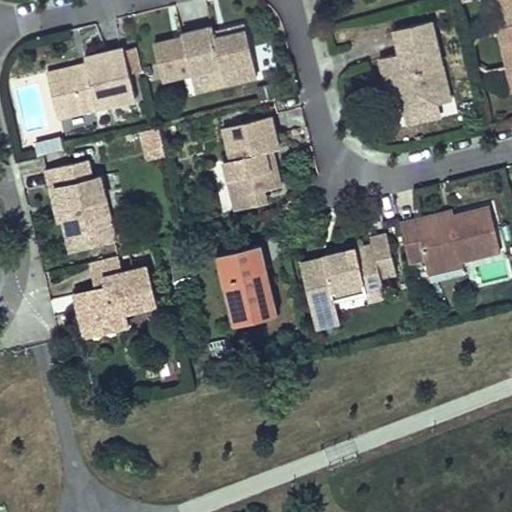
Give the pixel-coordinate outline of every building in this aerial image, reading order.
[(511,0),(500,0),(506,28),(500,30),(509,73),(511,71),(511,0)] [(451,100),(431,20),(395,29),(401,53),(380,59),(383,72),(387,86),(399,83),(401,92),(406,111),(439,103),(451,100)] [(192,73),(192,75),(222,68),(226,83),(258,75),(246,25),(227,29),(228,34),(216,37),(214,32),(213,26),(197,30),(182,34),(183,36),(184,39),(176,41),(175,38),(154,43),(163,80),(192,73)] [(214,32),(216,37),(228,34),(227,29),(214,32)] [(49,81),(58,118),(135,99),(123,48),(84,58),(86,64),(87,72),(49,81)] [(47,74),(49,81),(87,72),(86,64),(69,68),(47,74)] [(222,68),(192,75),(196,90),(226,83),(222,68)] [(401,92),(399,83),(387,86),(389,95),(401,92)] [(439,103),(406,111),(409,123),(441,115),(439,103)] [(265,190),(282,186),(276,161),(270,163),(267,152),(274,150),(280,149),(278,137),(273,115),(225,126),(232,158),(225,160),(233,197),(265,190)] [(165,155),(158,127),(140,131),(147,159),(165,155)] [(41,156),(65,150),(62,137),(38,143),(41,156)] [(274,150),(267,152),(270,163),(276,161),(274,150)] [(64,221),(71,251),(116,240),(109,210),(100,175),(93,177),(88,159),(45,169),(50,189),(56,187),(64,221)] [(117,171),(100,175),(109,210),(126,205),(117,171)] [(56,187),(50,189),(58,223),(64,221),(56,187)] [(265,190),(233,197),(236,210),(268,203),(265,190)] [(402,231),(409,262),(423,259),(426,270),(464,261),(501,252),(490,207),(454,215),(417,224),(417,227),(402,231)] [(400,223),(402,231),(417,227),(417,224),(454,215),(453,211),(436,214),(400,223)] [(370,238),(372,244),(329,255),(331,263),(302,270),(313,313),(337,308),(335,300),(366,292),(368,300),(386,295),(381,276),(397,273),(387,234),(379,236),(370,238)] [(264,255),(261,243),(217,254),(230,310),(256,303),(259,314),(277,310),(264,255)] [(123,254),(94,261),(100,287),(106,286),(104,276),(127,271),(123,254)] [(302,270),(331,263),(329,255),(301,262),(302,270)] [(464,261),(426,270),(427,275),(465,266),(464,261)] [(156,304),(147,266),(127,271),(104,276),(106,286),(100,287),(74,293),(81,322),(101,318),(102,324),(126,318),(124,311),(156,304)] [(277,310),(259,314),(256,303),(230,310),(234,325),(278,315),(277,310)] [(337,308),(313,313),(317,328),(341,322),(337,308)] [(101,318),(81,322),(84,336),(128,325),(126,318),(102,324),(101,318)]
